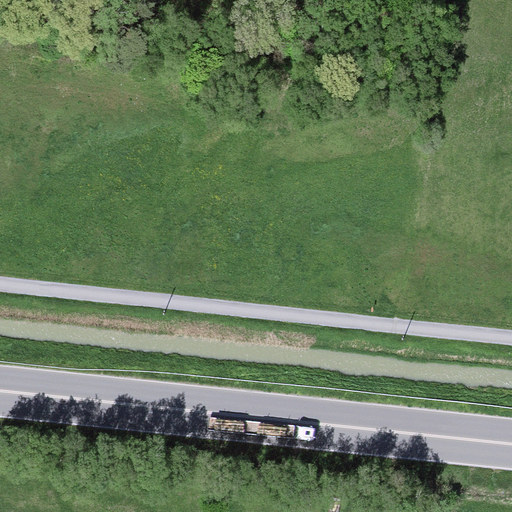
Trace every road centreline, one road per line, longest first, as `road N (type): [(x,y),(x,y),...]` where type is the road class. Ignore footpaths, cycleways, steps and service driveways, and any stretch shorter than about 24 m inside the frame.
road 1 (unclassified): [(511,339),(0,284)]
road 2 (primary): [(511,444),(0,390)]
